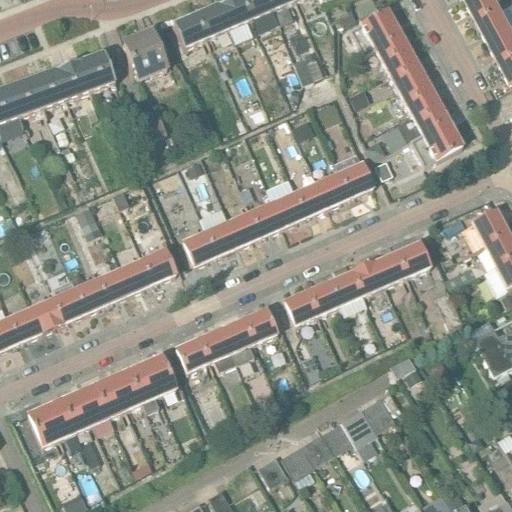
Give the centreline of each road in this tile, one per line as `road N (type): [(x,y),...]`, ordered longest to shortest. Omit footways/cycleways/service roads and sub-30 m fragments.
road 1 (residential): [(0,397),(510,173)]
road 2 (residential): [(510,173),(502,139),(426,0)]
